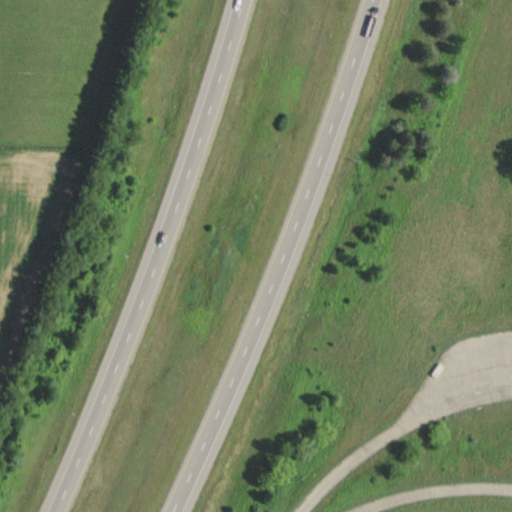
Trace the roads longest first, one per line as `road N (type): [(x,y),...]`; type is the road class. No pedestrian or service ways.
road 1 (motorway): [(174,511),(255,332),(374,0)]
road 2 (motorway): [(244,0),(145,303),(56,511)]
